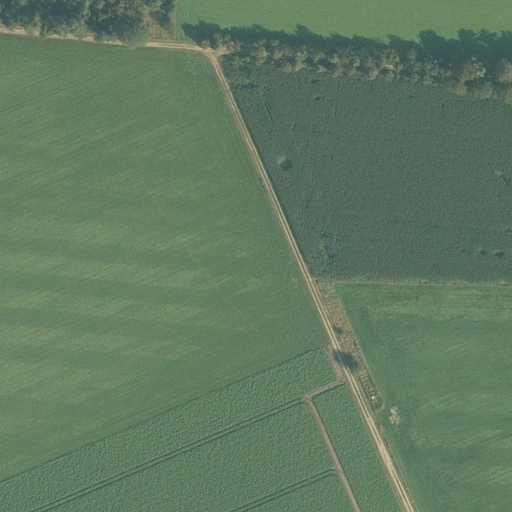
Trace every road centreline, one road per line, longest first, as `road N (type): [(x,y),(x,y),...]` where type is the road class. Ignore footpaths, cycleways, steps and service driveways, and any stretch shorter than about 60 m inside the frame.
road 1 (track): [(0,30),(511,80)]
road 2 (track): [(209,51),(409,511)]
